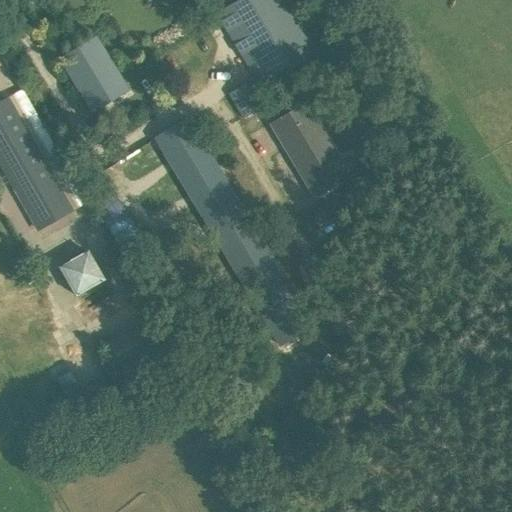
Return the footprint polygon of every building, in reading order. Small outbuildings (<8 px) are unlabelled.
[(289,0),(238,0),(217,13),(260,86),(320,51),(289,0)] [(96,38),(59,60),(91,113),(128,91),(96,38)] [(247,84),(227,95),(241,119),(260,108),(247,84)] [(162,93),(176,107),(183,99),(169,85),(162,93)] [(8,99),(0,103),(0,165),(37,230),(72,209),(8,99)] [(305,103),(271,123),(315,196),(349,176),(305,103)] [(187,118),(150,141),(188,203),(226,180),(187,118)] [(245,215),(210,236),(274,341),(309,320),(245,215)] [(387,252),(372,259),(390,291),(404,283),(387,252)] [(88,254),(60,270),(76,298),(104,282),(88,254)] [(142,321),(98,345),(119,380),(162,355),(142,321)] [(107,377),(90,386),(95,396),(112,388),(107,377)]
